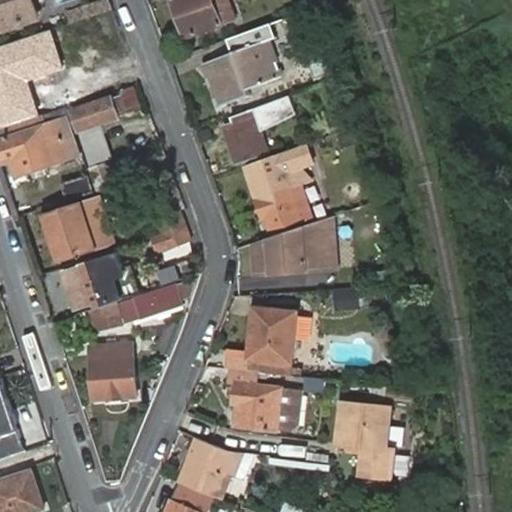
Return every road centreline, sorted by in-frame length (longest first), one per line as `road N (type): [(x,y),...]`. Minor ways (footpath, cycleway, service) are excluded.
road 1 (residential): [(122,511),(218,288),(221,252),(129,0)]
road 2 (tertiary): [(0,216),(98,511)]
